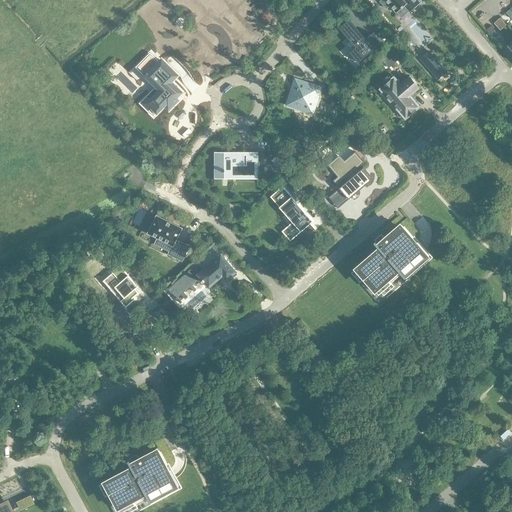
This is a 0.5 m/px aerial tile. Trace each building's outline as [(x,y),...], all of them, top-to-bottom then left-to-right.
[(381,0),(380,1),(386,8),(389,5),(396,13),(404,6),(410,12),(420,3),(417,0),(381,0)] [(349,19),(339,28),(355,47),(350,52),(358,62),(380,43),(372,33),(366,38),(349,19)] [(146,96),(140,103),(153,116),(163,105),(168,110),(178,100),(176,97),(181,93),(170,82),(176,75),(161,60),(158,63),(151,55),(140,66),(147,73),(143,76),(145,78),(146,77),(159,90),(150,100),(146,96)] [(394,77),(376,92),(381,98),(383,100),(402,122),(419,107),(420,106),(412,98),(410,95),(419,87),(410,76),(401,85),(394,77)] [(296,81),(288,104),(311,111),(319,88),(296,81)] [(469,131),(447,150),(454,159),(458,164),(461,161),(470,171),(489,154),(495,160),(496,159),(495,158),(502,151),(503,152),(506,148),(502,143),(511,135),(511,132),(492,110),(481,120),(480,118),(479,118),(477,116),(467,126),(465,123),(464,124),(469,131)] [(333,171),(332,171),(337,176),(333,180),(337,185),(342,180),(348,175),(351,178),(339,188),(348,198),(372,178),(363,167),(355,175),(352,172),(364,162),(355,151),(333,171)] [(215,152),(214,152),(214,170),(221,170),(221,171),(224,171),(224,173),(244,174),(244,171),(258,171),(258,165),(244,165),(244,155),(225,155),(225,152),(215,152)] [(283,186),(270,196),(285,214),(282,217),(288,225),(282,231),(290,241),(313,221),(283,186)] [(333,207),(336,206),(331,200),(327,204),(331,209),(333,207)] [(148,232),(148,233),(149,233),(173,245),(168,254),(182,261),(189,246),(176,240),(182,228),(181,227),(158,216),(158,215),(157,215),(157,216),(149,232),(148,232)] [(378,246),(350,271),(378,304),(386,297),(430,259),(422,251),(416,244),(417,243),(416,242),(412,237),(411,238),(401,226),(391,235),(390,235),(389,234),(389,233),(383,237),(384,237),(377,243),(375,241),(374,242),(378,246)] [(190,267),(165,289),(170,294),(174,298),(197,278),(205,288),(219,276),(223,281),(225,279),(227,282),(235,275),(233,272),(234,271),(218,252),(200,268),(197,265),(192,269),(190,267)] [(125,307),(127,305),(135,298),(133,297),(138,293),(131,285),(134,282),(119,264),(111,271),(116,277),(108,284),(126,304),(124,306),(125,307)] [(53,333),(37,349),(46,359),(63,343),(65,346),(75,337),(72,334),(75,331),(66,322),(63,324),(49,310),(40,319),(53,333)] [(171,320),(166,315),(162,319),(166,324),(171,320)] [(31,354),(28,358),(37,368),(41,364),(31,354)] [(132,465),(98,483),(113,511),(135,511),(179,489),(169,470),(166,464),(165,464),(158,451),(146,457),(145,457),(144,455),(144,454),(138,457),(138,458),(131,461),(130,460),(129,460),(132,465)] [(30,494),(22,498),(27,508),(34,504),(30,494)]
